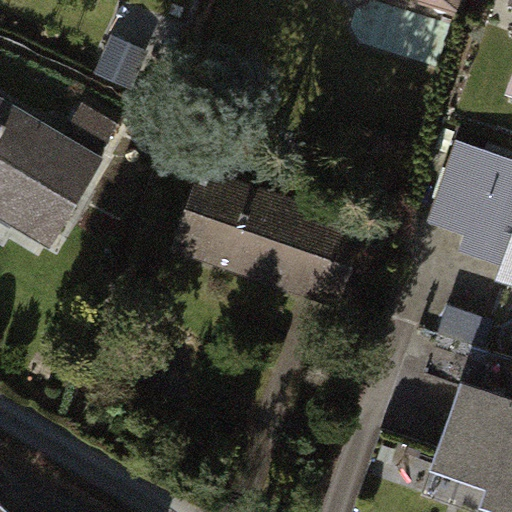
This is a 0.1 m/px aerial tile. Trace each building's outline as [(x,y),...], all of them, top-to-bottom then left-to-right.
[(144,57),(115,45),(103,73),(132,85),(144,57)] [(101,158),(0,99),(0,198),(58,232),(101,158)] [(118,125),(86,105),(73,126),(106,146),(118,125)] [(390,153),(360,142),(349,171),(379,182),(390,153)] [(490,156),(463,146),(438,218),(475,231),(469,247),(511,261),(511,269),(511,274),(511,152),(493,146),(490,156)] [(327,216),(204,172),(182,234),(229,251),(224,263),(301,290),(307,274),(344,287),(345,283),(375,294),(395,238),(366,227),(364,231),(326,217),(327,216)] [(511,400),(467,385),(438,467),(493,486),(491,492),(511,498),(511,400)] [(15,511),(0,498),(0,511),(15,511)]
